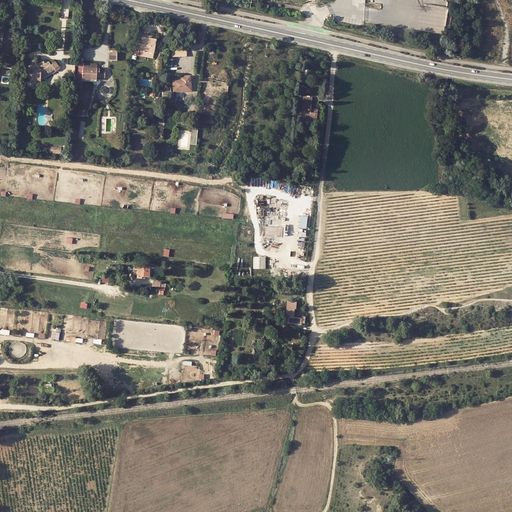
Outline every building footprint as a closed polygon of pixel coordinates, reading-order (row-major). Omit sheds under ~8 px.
[(155,39),(149,38),(149,40),(143,39),(142,44),(140,43),(139,49),(154,51),(155,39)] [(172,46),(172,57),(187,56),(187,46),(172,46)] [(40,82),(40,79),(54,69),(56,71),(60,68),(55,61),(51,65),(49,61),(45,64),(43,61),(38,65),(35,62),(27,67),(27,77),(28,77),(31,77),(31,80),(31,83),(40,83),(40,82)] [(73,74),(74,63),(66,62),(65,73),(73,74)] [(83,74),(83,78),(96,79),(96,76),(99,76),(99,77),(105,77),(105,69),(96,69),(96,66),(89,65),(89,68),(83,68),(83,63),(78,63),(77,74),(83,74)] [(40,82),(56,71),(54,69),(40,79),(40,82)] [(77,74),(77,81),(96,82),(96,79),(83,78),(83,74),(77,74)] [(179,89),(179,91),(190,90),(189,77),(181,78),(181,80),(173,80),(173,89),(179,89)] [(301,111),(300,112),(299,117),(306,117),(305,119),(312,120),(312,115),(315,115),(315,110),(311,109),(312,99),(303,98),(303,102),(302,103),(301,111)] [(307,228),(308,216),(300,216),(300,228),(307,228)] [(254,257),(254,269),(266,269),(266,257),(254,257)] [(149,276),(149,266),(137,266),(137,269),(137,278),(142,278),(142,276),(149,276)] [(302,317),(302,318),(286,317),(285,323),(301,325),(301,323),(304,323),(305,317),(302,317)]
